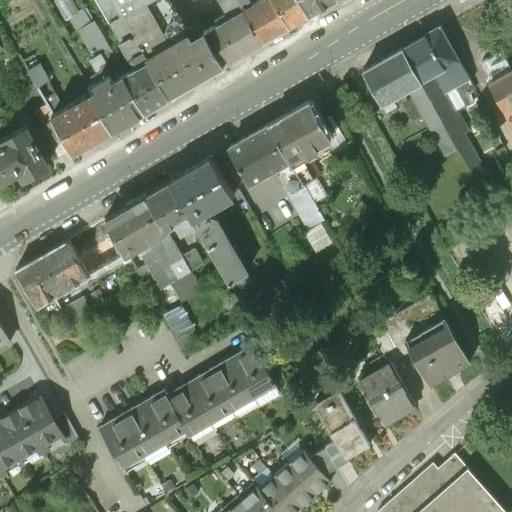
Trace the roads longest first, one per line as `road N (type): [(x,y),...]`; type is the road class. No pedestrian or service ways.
road 1 (secondary): [(0,243),(423,0)]
road 2 (residential): [(355,511),(511,371)]
